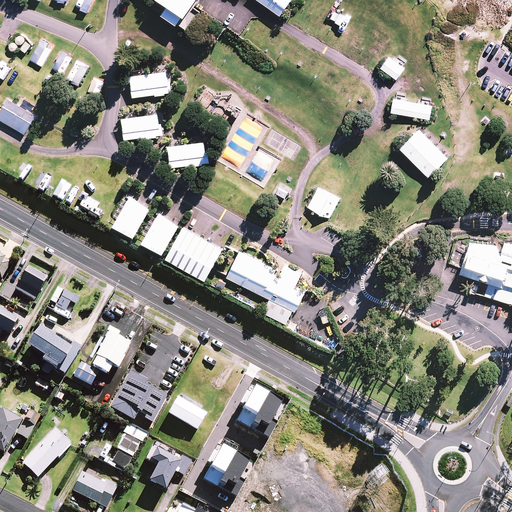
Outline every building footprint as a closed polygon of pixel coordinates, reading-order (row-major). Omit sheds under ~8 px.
[(157,0),(169,7),(163,16),(177,26),(183,17),(186,19),(198,0),(157,0)] [(293,0),(257,0),(281,17),(293,0)] [(332,10),(314,0),(304,0),(292,22),(299,26),(301,23),(309,28),(307,33),(316,38),(332,10)] [(370,30),(345,16),(330,42),(338,46),(339,44),(348,49),(345,53),(354,58),(370,30)] [(263,28),(254,22),(240,46),(250,51),(247,55),(257,59),(258,57),(265,61),(262,65),(274,69),(275,66),(281,70),(279,74),(290,79),(290,75),(297,81),(312,56),(304,51),(299,60),(291,55),(296,47),(288,42),(283,50),(274,45),(280,37),(272,32),(267,41),(258,36),(263,28)] [(406,54),(381,40),(366,66),(373,70),(375,68),(383,73),(381,77),(390,82),(406,54)] [(318,70),(309,65),(298,86),(308,89),(310,87),(316,91),(314,95),(324,99),(325,96),(332,100),(329,105),(340,109),(341,106),(349,110),(346,114),(357,118),(370,94),(362,89),(363,86),(355,81),(349,90),(342,85),(347,77),(339,72),(335,81),(326,76),(331,67),(323,63),(318,70)] [(169,71),(132,77),(135,98),(157,95),(157,97),(167,96),(167,94),(174,93),(172,81),(170,82),(169,71)] [(53,90),(36,79),(30,88),(47,99),(53,90)] [(430,104),(410,86),(390,109),(395,113),(397,111),(404,118),(401,121),(409,128),(430,104)] [(37,126),(7,107),(0,118),(0,119),(30,138),(37,126)] [(159,114),(123,119),(126,141),(149,138),(149,140),(158,138),(158,136),(165,135),(164,124),(161,125),(159,114)] [(450,159),(420,130),(400,150),(430,179),(450,159)] [(194,143),(169,147),(172,169),(194,166),(195,167),(205,166),(204,164),(211,163),(210,153),(207,153),(206,141),(194,143)] [(320,188),(310,207),(332,219),(342,199),(320,188)] [(152,209),(131,197),(113,228),(135,240),(152,209)] [(182,225),(160,213),(143,244),(164,256),(182,225)] [(224,250),(185,228),(168,259),(207,281),(224,250)] [(511,239),(505,239),(501,252),(496,243),(471,241),(461,272),(473,276),(472,279),(479,281),(477,290),(511,300),(511,239)] [(279,270),(242,252),(229,279),(272,300),(264,315),(288,326),(295,311),(298,313),(308,291),(298,286),(304,274),(288,266),(282,278),(276,275),(279,270)] [(0,254),(0,278),(2,279),(11,261),(0,254)] [(35,300),(49,274),(41,270),(39,273),(28,267),(15,289),(35,300)] [(18,319),(0,307),(0,334),(3,330),(9,334),(18,319)] [(329,320),(326,309),(320,311),(324,322),(329,320)] [(108,333),(91,365),(108,374),(113,365),(118,368),(124,357),(123,357),(130,344),(117,338),(120,333),(109,328),(107,332),(108,333)] [(76,354),(35,330),(23,351),(64,374),(76,354)] [(98,371),(81,362),(74,376),(91,385),(98,371)] [(147,381),(131,372),(110,409),(133,421),(138,412),(153,421),(167,396),(145,385),(147,381)] [(50,385),(38,379),(35,384),(47,390),(50,385)] [(66,393),(59,390),(54,400),(61,403),(66,393)] [(207,411),(178,395),(168,414),(196,430),(207,411)] [(0,407),(0,450),(4,453),(15,433),(27,440),(40,417),(30,410),(23,422),(0,407)] [(22,463),(38,478),(57,457),(59,459),(72,445),(55,429),(22,463)] [(141,440),(125,432),(117,449),(119,450),(112,462),(126,469),(141,440)] [(182,455),(179,461),(159,450),(161,447),(154,444),(145,461),(149,463),(151,460),(158,464),(149,481),(165,490),(175,471),(183,476),(192,460),(182,455)] [(101,482),(82,473),(73,492),(107,508),(117,486),(102,479),(101,482)]
